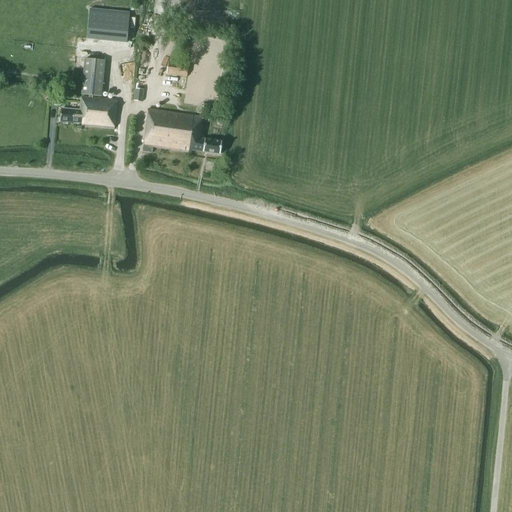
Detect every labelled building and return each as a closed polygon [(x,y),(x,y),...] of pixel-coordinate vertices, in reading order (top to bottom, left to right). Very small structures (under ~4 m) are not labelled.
[(89,9),(87,39),(127,43),(129,13),(89,9)] [(84,59),(81,95),(89,96),(88,98),(92,98),(92,96),(101,97),(105,61),(84,59)] [(187,77),(188,65),(168,62),(166,74),(187,77)] [(144,89),(135,88),(134,100),(142,101),(144,89)] [(114,130),(117,100),(92,98),(88,98),(81,97),(80,111),(61,109),(59,121),(81,124),(81,127),(114,130)] [(219,155),(221,142),(200,139),(203,117),(148,109),(142,152),(152,153),(153,147),(191,153),(191,150),(219,155)]
